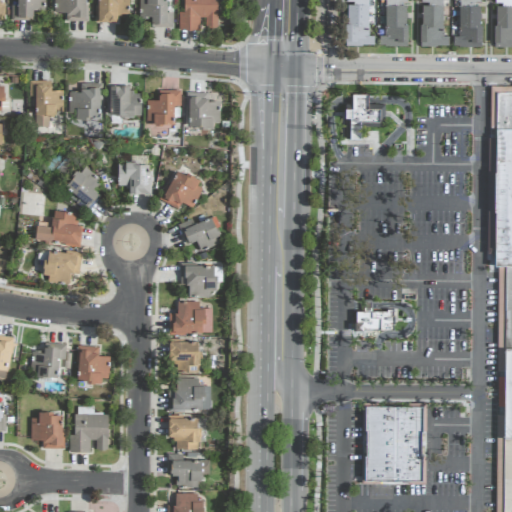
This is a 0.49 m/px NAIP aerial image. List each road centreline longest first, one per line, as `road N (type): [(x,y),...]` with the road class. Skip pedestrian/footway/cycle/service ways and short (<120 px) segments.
road 1 (secondary): [(268,68),(265,511)]
road 2 (secondary): [(290,511),(295,70)]
road 3 (residential): [(268,68),(0,51)]
road 4 (residential): [(511,72),(327,70)]
road 5 (secondary): [(264,235),(277,288),(276,372),(291,389)]
road 6 (residential): [(142,370),(140,511)]
road 7 (residential): [(140,486),(0,480)]
road 8 (residential): [(0,304),(133,318)]
